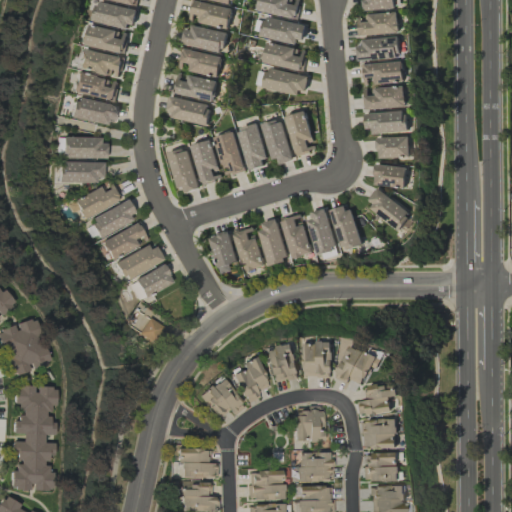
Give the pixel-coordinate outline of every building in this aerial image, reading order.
[(191,21),(228,28),(232,7),(195,0),(191,21)] [(257,0),(256,12),(296,17),(297,0),(257,0)] [(362,0),(363,9),(400,8),(399,0),(362,0)] [(91,22),(133,27),(135,7),(93,2),(91,22)] [(367,21),(356,22),(357,35),(399,33),(397,12),(367,13),(367,21)] [(298,45),(303,25),(264,15),(259,36),(298,45)] [(125,32),(86,24),(82,45),(121,52),(125,32)] [(358,38),(359,59),(400,58),(399,37),(358,38)] [(261,62),(301,71),(305,50),(266,41),(261,62)] [(78,68),(117,77),(121,57),(82,48),(78,68)] [(222,57),(185,48),(179,68),(217,77),(222,57)] [(370,84),(370,83),(403,82),(402,61),(361,63),(362,84),(370,84)] [(307,76),(265,67),(261,87),(303,95),(307,76)] [(117,82),(77,71),(72,92),(111,103),(117,82)] [(216,81),(180,72),(175,93),(211,101),(216,81)] [(371,87),(371,94),(364,95),(364,109),(405,107),(404,85),(371,87)] [(206,125),(210,105),(168,96),(164,116),(206,125)] [(112,126),(116,106),(73,98),(70,117),(112,126)] [(284,115),(295,155),(310,151),(308,142),(312,141),(304,110),(284,115)] [(407,131),(406,111),(364,112),(365,132),(407,131)] [(261,124),(273,165),(293,159),(280,118),(261,124)] [(268,164),(256,123),(236,129),(248,170),(268,164)] [(224,176),(244,170),(233,131),(213,136),(224,176)] [(409,156),(408,136),(376,137),(377,158),(409,156)] [(63,137),(63,158),(105,159),(105,139),(63,137)] [(200,181),(220,176),(209,139),(190,144),(200,181)] [(166,153),(178,192),(198,186),(186,147),(166,153)] [(102,183),(102,163),(59,161),(58,181),(102,183)] [(406,165),(374,164),(373,185),(405,186),(406,165)] [(73,200),(81,218),(118,201),(111,185),(103,189),(102,186),(73,200)] [(410,213),(376,187),(364,203),(398,229),(410,213)] [(127,215),(132,213),(127,201),(89,217),(98,237),(131,223),(127,215)] [(361,244),(347,203),(328,210),(342,250),(361,244)] [(306,221),(316,254),(336,249),(324,207),(310,212),(312,219),(306,221)] [(280,219),(291,259),(311,253),(301,214),(280,219)] [(288,259),(276,218),(261,222),(263,228),(258,230),(267,265),(288,259)] [(109,258),(145,243),(137,224),(101,239),(109,258)] [(254,232),(252,226),(232,232),(244,272),(264,266),(254,232)] [(237,262),(227,231),(208,237),(219,274),(230,271),(228,264),(237,262)] [(161,261),(153,243),(114,263),(123,281),(161,261)] [(136,300),(171,284),(163,265),(127,281),(136,300)] [(0,318),(9,312),(7,309),(11,306),(2,295),(0,296),(0,318)] [(163,326),(147,318),(138,335),(154,343),(163,326)] [(14,380),(28,374),(25,368),(28,367),(31,374),(44,369),(43,366),(47,364),(42,351),(37,353),(31,339),(37,336),(32,325),(29,326),(28,323),(14,328),(17,334),(14,336),(11,329),(0,333),(0,352),(3,351),(8,362),(3,363),(9,378),(13,377),(14,380)] [(302,346),(306,377),(329,377),(333,343),(302,346)] [(334,378),(359,385),(376,356),(350,345),(334,378)] [(264,354),(273,382),(298,377),(291,346),(273,349),(264,354)] [(230,376),(245,403),(267,386),(254,360),(230,376)] [(198,397),(218,417),(227,411),(230,415),(242,407),(224,380),(198,397)] [(356,401),(361,416),(391,410),(389,396),(396,395),(394,380),(364,385),(366,398),(356,401)] [(54,393),(50,393),(50,390),(36,389),(36,396),(33,396),(33,390),(18,389),(18,392),(14,392),(12,408),(17,408),(16,414),(22,415),(22,419),(17,418),(16,424),(13,424),(12,437),(22,438),(21,446),(12,445),(11,456),(16,456),(15,464),(20,464),(19,469),(15,468),(15,475),(11,475),(10,489),(15,490),(14,493),(28,494),(29,487),(32,487),(32,493),(46,494),(46,492),(50,492),(51,476),(47,476),(47,469),(42,469),(42,464),(47,465),(47,458),(52,458),(53,446),(42,446),(42,438),(52,439),(53,426),(48,425),(48,420),(44,420),(44,415),(48,416),(49,409),(52,409),(54,393)] [(294,408),(294,443),(323,441),(319,406),(294,408)] [(361,422),(363,446),(395,446),(394,418),(361,422)] [(176,447),(180,479),(213,478),(216,463),(207,462),(209,449),(176,447)] [(295,455),(296,482),(332,480),(329,452),(295,455)] [(364,455),(366,481),(399,479),(397,452),(364,455)] [(246,473),(246,499),(283,500),(285,469),(246,473)] [(177,483),(181,510),(198,511),(218,511),(216,496),(210,496),(208,481),(177,483)] [(368,486),(369,511),(402,511),(403,485),(368,486)] [(295,488),(295,511),(332,511),(330,486),(295,488)] [(0,511),(0,502),(2,503),(4,499),(18,508),(16,511),(0,511)] [(247,507),(247,511),(283,511),(283,503),(247,507)]
